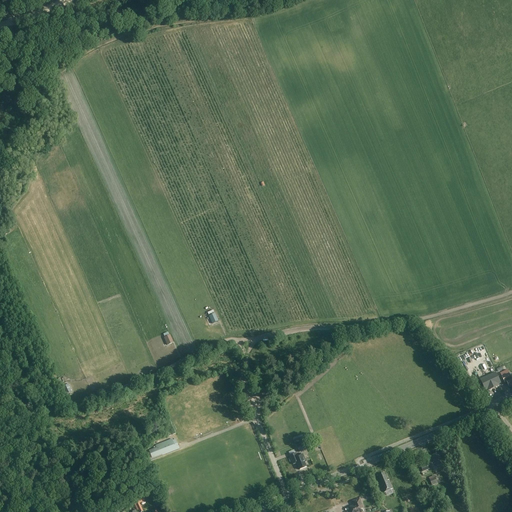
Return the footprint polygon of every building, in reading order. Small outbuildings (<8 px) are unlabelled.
[(209,316),(212,324),(218,321),(215,314),(209,316)] [(163,334),(164,337),(164,338),(167,345),(173,343),(173,342),(170,335),(169,335),(168,332),(163,334)] [(488,389),(489,390),(499,386),(498,384),(501,382),(496,373),(481,380),(485,390),(488,389)] [(511,377),(511,378),(510,373),(502,377),(505,382),(504,382),(505,384),(507,383),(509,386),(511,384),(511,383),(511,377)] [(62,387),(65,394),(71,392),(68,384),(62,387)] [(149,451),(151,458),(161,454),(162,455),(176,449),(172,439),(156,445),(157,448),(149,451)] [(297,446),(300,452),(307,449),(305,443),(297,446)] [(297,456),(296,453),(290,455),(293,464),(297,463),(300,470),(307,467),(305,462),(306,462),(303,454),(297,456)] [(421,467),(422,471),(424,471),(433,467),(432,465),(433,465),(435,464),(436,466),(437,465),(443,463),(441,456),(440,457),(438,453),(432,455),(432,456),(434,461),(421,467)] [(388,481),(385,473),(379,476),(383,486),(382,487),(384,493),(393,489),(389,480),(388,481)] [(134,502),(139,511),(141,511),(143,511),(139,504),(145,501),(143,498),(134,502)] [(361,511),(361,509),(363,509),(360,499),(352,501),(354,506),(350,507),(352,511),(351,511),(361,511)]
